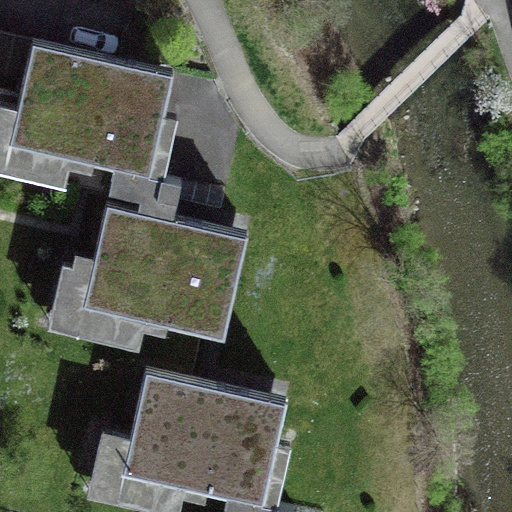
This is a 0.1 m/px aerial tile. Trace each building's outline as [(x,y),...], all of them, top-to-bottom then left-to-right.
[(32,29),(8,139),(128,166),(154,171),(179,62),(32,29)] [(185,179),(154,171),(128,166),(121,198),(178,210),(185,179)] [(225,329),(248,226),(178,210),(121,198),(105,194),(81,297),(225,329)] [(263,498),(288,393),(146,359),(122,465),(224,488),(263,498)] [(294,511),(296,505),(263,498),(224,488),(218,511),(294,511)]
